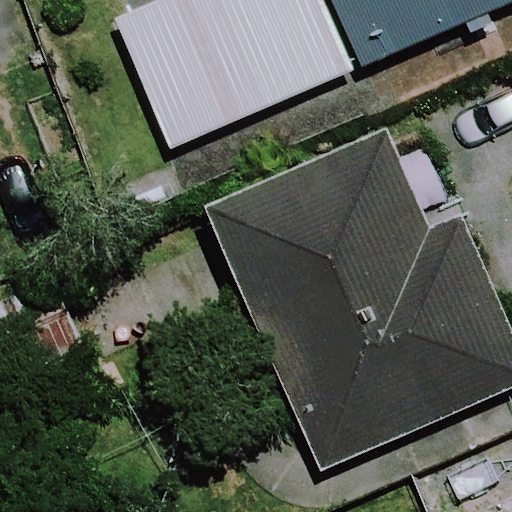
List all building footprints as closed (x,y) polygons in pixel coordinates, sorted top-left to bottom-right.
[(361,71),(330,0),(176,0),(118,25),(172,152),(361,71)] [(511,0),(330,0),(361,71),(511,6),(511,0)] [(429,253),(385,147),(219,216),(322,467),(511,388),(511,345),(467,237),(429,253)] [(0,384),(70,357),(45,293),(0,310),(0,384)] [(511,511),(511,502),(488,511),(511,511)]
